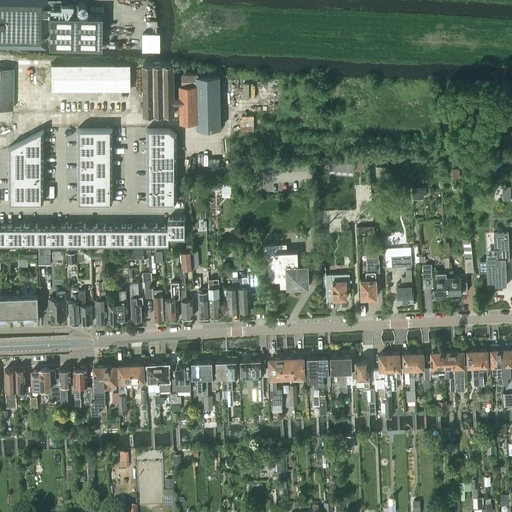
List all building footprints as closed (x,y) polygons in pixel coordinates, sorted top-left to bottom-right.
[(0,0),(0,45),(2,46),(3,46),(5,46),(44,46),(100,47),(101,15),(45,14),(44,0),(0,0)] [(142,33),(142,50),(159,50),(159,33),(142,33)] [(143,80),(143,114),(175,113),(175,104),(175,101),(180,101),(180,95),(178,95),(174,95),(174,80),(174,64),(174,63),(142,63),(142,64),(143,80)] [(131,64),(51,64),(51,89),(131,89),(131,64)] [(0,108),(12,109),(13,68),(0,67),(0,108)] [(198,73),(187,73),(183,77),(183,85),(180,85),(180,95),(180,101),(181,121),(197,120),(197,128),(214,128),(214,131),(220,131),(220,128),(221,128),(220,75),(198,76),(198,73)] [(98,128),(78,128),(78,141),(98,141),(98,128)] [(113,128),(98,128),(98,141),(98,153),(113,153),(113,128)] [(169,128),(147,128),(147,141),(177,141),(177,134),(169,128)] [(44,129),(24,139),(24,153),(44,153),(44,129)] [(24,139),(9,147),(9,177),(24,177),(24,153),(24,139)] [(98,141),(78,141),(78,153),(98,153),(98,141)] [(177,141),(147,141),(147,153),(177,153),(177,141)] [(44,153),(24,153),(24,177),(44,176),(44,153)] [(98,153),(78,153),(77,165),(98,165),(98,153)] [(113,153),(98,153),(98,165),(97,177),(113,177),(113,153)] [(177,153),(147,153),(147,165),(177,165),(177,153)] [(98,165),(77,165),(78,177),(97,177),(98,165)] [(177,165),(147,165),(147,177),(177,177),(177,165)] [(376,166),(377,175),(388,174),(387,166),(376,166)] [(44,176),(24,177),(24,201),(44,201),(44,176)] [(24,177),(9,177),(9,201),(24,201),(24,177)] [(97,177),(78,177),(77,189),(97,188),(97,177)] [(113,177),(97,177),(97,188),(97,201),(113,201),(113,177)] [(177,177),(147,177),(147,189),(177,189),(177,177)] [(222,191),(231,192),(231,184),(222,183),(222,191)] [(97,188),(77,189),(78,201),(97,201),(97,188)] [(177,189),(147,189),(147,201),(177,201),(177,189)] [(185,217),(168,217),(168,224),(169,224),(169,237),(185,237),(185,217)] [(25,224),(7,224),(7,244),(25,244),(25,224)] [(37,224),(25,224),(25,244),(37,244),(37,224)] [(49,224),(37,224),(37,244),(49,244),(49,224)] [(67,224),(49,224),(49,244),(67,244),(67,224)] [(85,224),(67,224),(67,244),(85,244),(85,224)] [(97,224),(85,224),(85,244),(97,244),(97,224)] [(109,224),(97,224),(97,244),(109,244),(109,224)] [(127,224),(109,224),(109,244),(127,244),(127,224)] [(145,224),(127,224),(127,244),(145,244),(145,224)] [(157,224),(145,224),(145,244),(157,244),(157,224)] [(168,224),(157,224),(157,244),(168,244),(168,237),(169,237),(169,224),(168,224)] [(487,260),(479,260),(479,271),(487,271),(488,286),(507,285),(506,258),(509,258),(509,260),(510,260),(509,232),(494,233),(494,248),(494,249),(496,249),(497,258),(487,259),(487,260)] [(465,258),(473,257),(471,238),(465,239),(465,258)] [(287,243),(264,244),(265,265),(265,268),(268,267),(269,282),(281,281),(281,284),(288,284),(288,286),(300,286),(302,290),(306,290),(308,285),(308,265),(306,265),(305,265),(305,257),(298,257),(298,250),(287,251),(287,243)] [(179,249),(179,252),(180,268),(193,267),(192,251),(192,244),(187,244),(187,250),(181,250),(181,249),(179,249)] [(391,247),(385,247),(386,256),(392,256),(393,266),(406,265),(407,276),(403,276),(403,283),(397,283),(398,302),(414,301),(413,282),(412,282),(411,265),(412,265),(412,255),(401,255),(401,247),(391,247)] [(77,252),(76,252),(66,252),(67,262),(78,261),(77,252)] [(374,296),(377,296),(375,272),(380,271),(380,265),(379,252),(367,253),(367,259),(367,272),(368,279),(362,279),(363,296),(364,296),(364,299),(372,299),(371,296),(374,296)] [(50,254),(39,254),(39,264),(50,264),(50,254)] [(127,256),(120,257),(120,267),(128,267),(127,256)] [(435,292),(449,292),(448,276),(448,270),(450,270),(450,263),(449,256),(445,257),(445,263),(445,270),(435,270),(435,276),(435,283),(434,283),(434,286),(435,286),(435,292)] [(473,257),(465,258),(465,272),(474,271),(473,257)] [(431,263),(423,264),(424,277),(432,277),(431,263)] [(350,273),(339,273),(326,274),(326,266),(325,266),(327,302),(328,302),(328,296),(339,296),(339,298),(347,297),(347,286),(351,286),(350,273)] [(448,276),(449,292),(462,291),(468,290),(467,279),(468,279),(468,277),(467,277),(467,273),(460,274),(460,275),(453,275),(453,270),(450,270),(448,270),(448,276)] [(250,285),(252,285),(262,284),(259,271),(248,271),(248,276),(237,277),(240,310),(251,310),(250,285)] [(152,272),(143,273),(143,282),(144,282),(145,297),(153,296),(152,272)] [(186,300),(185,281),(185,277),(180,278),(180,280),(182,317),(193,316),(193,299),(186,300)] [(228,311),(240,310),(237,277),(232,277),(233,286),(226,286),(226,287),(226,289),(222,289),(223,296),(227,296),(228,311)] [(108,321),(106,289),(105,280),(99,281),(99,290),(100,290),(100,298),(95,298),(96,322),(108,321)] [(179,281),(171,282),(172,298),(165,299),(166,318),(179,317),(178,298),(180,296),(179,281)] [(214,282),(209,282),(209,287),(211,315),(221,315),(219,281),(214,282)] [(142,319),(141,303),(143,303),(143,296),(139,296),(138,283),(131,283),(130,284),(130,291),(132,320),(142,319)] [(203,290),(198,290),(200,316),(211,315),(209,287),(203,287),(203,290)] [(49,298),(49,318),(50,318),(51,319),(56,319),(57,318),(66,318),(65,289),(57,289),(57,298),(49,298)] [(78,294),(81,323),(92,322),(91,304),(86,304),(85,289),(79,289),(79,294),(78,294)] [(126,289),(120,290),(120,300),(108,301),(109,321),(119,321),(119,320),(128,319),(126,289)] [(164,318),(163,295),(163,289),(154,289),(155,319),(164,318)] [(81,323),(78,294),(78,293),(72,293),(73,301),(69,301),(70,323),(81,323)] [(29,295),(29,318),(39,318),(38,294),(29,295)] [(2,319),(11,318),(11,295),(1,295),(2,319)] [(11,318),(20,318),(20,295),(11,295),(11,318)] [(20,318),(29,318),(29,295),(20,295),(20,318)] [(501,348),(503,384),(508,384),(507,364),(511,363),(511,358),(511,347),(501,348)] [(478,349),(479,385),(484,384),(484,370),(489,370),(488,348),(478,349)] [(498,384),(503,384),(501,348),(491,348),(492,364),(493,374),(498,374),(498,384)] [(474,385),(479,385),(478,349),(467,349),(468,365),(473,365),(474,385)] [(438,378),(444,377),(443,350),(431,351),(432,376),(438,375),(438,378)] [(455,390),(455,386),(453,350),(443,350),(444,377),(450,377),(451,390),(455,390)] [(453,350),(455,386),(455,390),(465,389),(464,350),(453,350)] [(415,379),(420,379),(419,368),(424,367),(425,380),(431,379),(430,367),(424,367),(424,351),(413,352),(415,379)] [(416,400),(415,379),(413,352),(403,352),(404,368),(409,368),(410,380),(410,389),(407,389),(407,400),(416,400)] [(393,414),(391,388),(389,353),(379,353),(380,368),(374,368),(375,378),(384,378),(386,414),(393,414)] [(399,353),(389,353),(391,388),(396,388),(395,378),(401,377),(400,369),(399,353)] [(343,396),(342,385),(341,355),(331,356),(332,373),(337,373),(338,385),(337,385),(337,396),(343,396)] [(351,355),(341,355),(342,385),(343,385),(343,394),(347,394),(347,385),(347,382),(352,382),(352,372),(351,355)] [(292,357),(293,377),(304,376),(303,356),(292,357)] [(307,356),(308,374),(308,380),(314,380),(314,386),(319,386),(318,356),(307,356)] [(318,356),(319,386),(324,386),(323,373),(329,373),(328,356),(318,356)] [(269,358),(270,389),(271,404),(274,404),(278,404),(282,403),(281,389),(276,389),(275,378),(281,377),(281,357),(269,358)] [(281,377),(293,377),(292,357),(281,357),(281,377)] [(261,358),(251,359),(252,398),(253,398),(253,400),(259,400),(263,400),(263,388),(262,375),(262,374),(262,371),(261,358)] [(237,359),(226,360),(228,389),(228,404),(233,404),(232,377),(237,376),(237,359)] [(248,398),(252,398),(251,359),(241,359),(241,376),(247,376),(247,389),(248,389),(248,398)] [(205,409),(211,409),(213,409),(213,395),(208,395),(207,378),(213,377),(212,360),(202,361),(203,395),(204,395),(205,409)] [(223,390),(228,389),(226,360),(216,360),(217,377),(222,377),(223,390)] [(369,360),(355,360),(356,379),(357,386),(364,386),(370,385),(369,378),(370,378),(369,360)] [(176,370),(172,370),(173,389),(177,389),(177,390),(190,390),(190,380),(189,363),(190,363),(190,361),(188,361),(182,361),(182,362),(178,363),(178,367),(176,369),(176,370)] [(199,405),(199,404),(203,404),(204,404),(203,395),(202,361),(191,361),(192,378),(198,378),(198,390),(199,405)] [(147,380),(148,391),(148,394),(155,394),(156,401),(156,404),(160,403),(160,401),(159,394),(160,394),(160,390),(159,390),(158,362),(147,363),(147,380)] [(169,362),(158,362),(159,390),(160,390),(163,390),(170,390),(170,379),(169,362)] [(143,363),(131,364),(131,380),(144,379),(145,379),(145,363),(143,363)] [(105,385),(105,382),(104,364),(97,365),(97,366),(94,366),(95,385),(90,386),(91,414),(98,414),(98,406),(105,405),(104,385),(105,385)] [(104,364),(105,382),(111,381),(111,387),(116,387),(116,364),(104,364)] [(124,380),(131,380),(131,364),(118,364),(119,387),(125,386),(124,380)] [(74,386),(75,398),(80,398),(80,387),(87,386),(87,368),(86,368),(84,366),(80,366),(78,368),(74,368),(74,377),(74,386)] [(61,393),(60,378),(55,378),(55,370),(50,370),(50,369),(49,369),(48,367),(43,368),(42,369),(41,369),(41,370),(32,371),(33,388),(41,388),(51,388),(51,394),(61,393)] [(68,408),(68,400),(67,386),(71,386),(71,377),(71,368),(70,369),(68,367),(64,367),(63,369),(60,369),(60,378),(61,393),(61,400),(61,408),(68,408)] [(25,368),(15,369),(17,397),(26,397),(25,368)] [(5,374),(3,374),(3,379),(6,379),(6,397),(7,407),(17,406),(17,397),(15,369),(5,369),(5,374)] [(375,388),(367,389),(368,401),(369,401),(370,412),(376,411),(375,388)] [(127,394),(119,394),(119,392),(111,392),(112,403),(119,402),(120,414),(127,414),(127,394)] [(170,393),(171,403),(171,411),(181,411),(181,403),(181,395),(177,396),(177,393),(170,393)] [(446,400),(438,400),(438,413),(446,413),(446,400)] [(351,436),(346,436),(347,448),(352,448),(355,448),(354,435),(351,436)] [(120,451),(120,466),(129,466),(128,451),(120,451)] [(285,476),(285,459),(276,459),(276,471),(276,475),(279,475),(279,476),(285,476)] [(173,486),(173,478),(165,478),(165,487),(173,486)] [(459,482),(460,500),(465,500),(465,490),(472,490),(471,481),(459,482)] [(509,493),(501,494),(501,506),(510,505),(510,504),(509,493)] [(482,497),(479,497),(473,497),(474,508),(483,507),(482,497)] [(332,511),(333,501),(324,502),(323,511),(332,511)]
